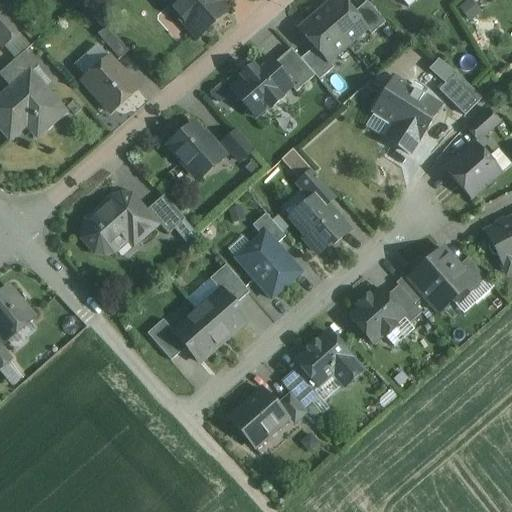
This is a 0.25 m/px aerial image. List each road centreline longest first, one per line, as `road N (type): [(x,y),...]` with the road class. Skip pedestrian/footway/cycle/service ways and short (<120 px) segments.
road 1 (residential): [(17,236),(288,0)]
road 2 (residential): [(179,413),(421,221)]
road 3 (residential): [(17,236),(179,413)]
road 4 (residential): [(179,413),(265,511)]
